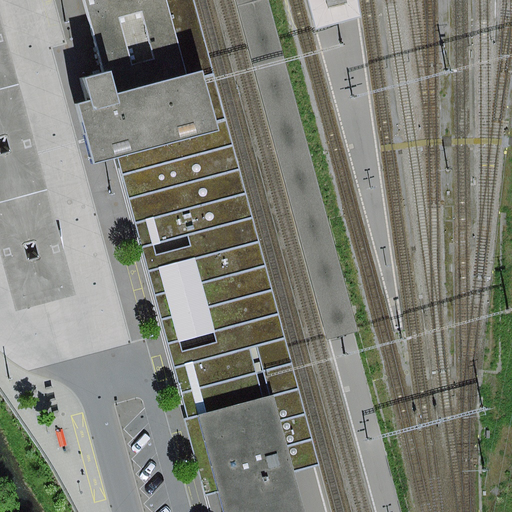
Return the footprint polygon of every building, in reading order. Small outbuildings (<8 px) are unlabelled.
[(200,420),(218,415),(262,403),(248,349),(257,346),(271,400),(277,399),(299,393),(230,131),(213,69),(194,0),(86,0),(90,12),(105,70),(80,77),(86,101),(77,103),(84,128),(87,141),(94,167),(117,160),(187,423),(200,420)] [(240,0),(332,339),(354,334),(266,0),(240,0)] [(310,0),(319,29),(360,18),(356,0),(310,0)] [(76,295),(0,11),(0,254),(15,312),(76,295)] [(200,420),(187,423),(207,495),(220,492),(223,502),(225,511),(307,511),(296,471),(318,465),(299,393),(277,399),(271,400),(262,403),(218,415),(200,420)]
